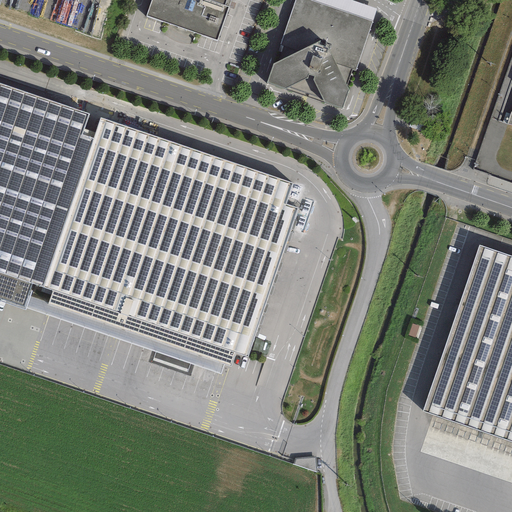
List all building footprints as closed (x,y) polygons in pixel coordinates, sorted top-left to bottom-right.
[(151,0),(146,16),(216,41),(228,7),(224,6),(225,0),(227,0),(230,1),(230,0),(151,0)] [(372,22),(309,0),(295,0),(280,44),(297,52),(324,39),(335,64),(351,70),(355,71),(372,22)] [(350,0),(309,0),(372,22),(377,9),(350,0)] [(346,85),(335,64),(324,39),(297,52),(273,63),(266,83),(341,109),(348,90),(346,85)] [(273,63),(297,52),(280,44),(273,63)] [(346,85),(351,70),(335,64),(346,85)] [(99,117),(91,139),(80,135),(87,114),(0,84),(0,301),(25,310),(26,308),(30,297),(34,284),(52,290),(48,303),(48,305),(225,364),(230,367),(234,353),(248,357),(298,209),(285,204),(291,183),(99,117)] [(511,257),(477,245),(421,411),(511,442),(511,257)] [(221,374),(225,364),(48,305),(48,303),(30,297),(26,308),(221,374)]
